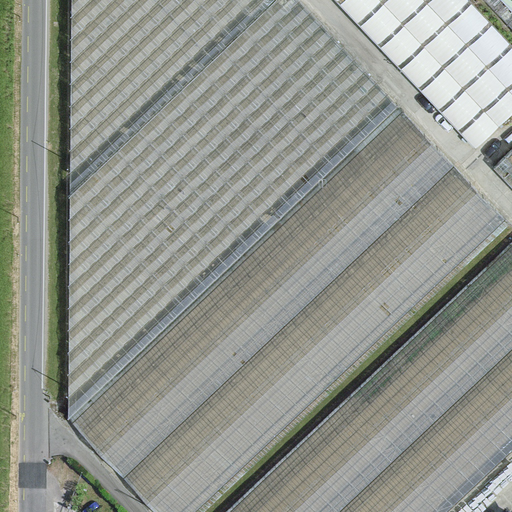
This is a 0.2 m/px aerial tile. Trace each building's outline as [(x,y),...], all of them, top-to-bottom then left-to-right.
[(72,0),(69,414),(396,104),(298,0),(72,0)] [(511,42),(471,0),(339,0),(475,144),(511,109),(511,42)] [(73,420),(124,475),(454,163),(402,109),(73,420)] [(511,184),(511,149),(494,166),(511,184)] [(124,475),(159,511),(193,511),(506,218),(454,163),(124,475)] [(511,243),(227,511),(336,511),(511,346),(511,243)] [(511,346),(336,511),(445,511),(511,449),(511,346)]
